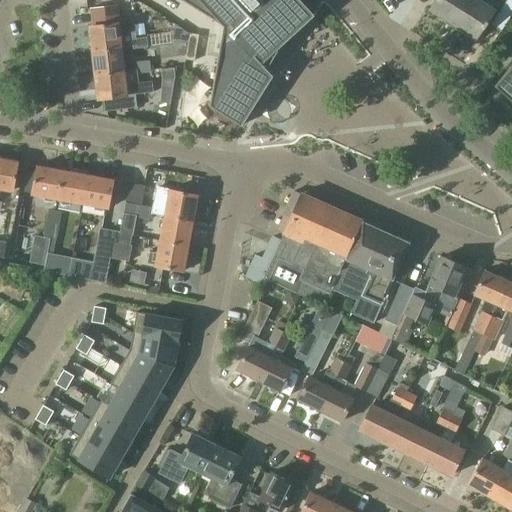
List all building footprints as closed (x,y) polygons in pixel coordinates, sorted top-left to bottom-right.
[(284,42),(313,17),(297,0),(181,0),(223,26),(209,105),(240,125),(271,78),(260,63),(284,42)] [(453,25),(469,0),(436,0),(430,10),(453,25)] [(477,0),(469,0),(453,25),(476,40),(494,10),(477,0)] [(500,31),(511,12),(511,0),(508,0),(492,26),(500,31)] [(89,27),(92,50),(120,47),(132,46),(132,49),(147,47),(146,38),(137,39),(135,22),(118,24),(93,26),(89,27)] [(179,29),(176,33),(177,37),(180,39),(184,39),(187,35),(186,31),(183,29),(179,29)] [(190,32),(185,59),(194,60),(198,34),(190,32)] [(94,74),(123,71),(120,47),(92,50),(94,74)] [(150,60),(134,62),(135,70),(136,73),(151,72),(150,60)] [(511,67),(500,80),(511,90),(511,67)] [(173,68),(161,70),(162,78),(174,77),(173,68)] [(123,71),(94,74),(97,100),(102,100),(103,112),(112,111),(125,109),(127,109),(127,107),(135,106),(133,92),(151,90),(150,79),(137,81),(136,73),(135,70),(123,71)] [(0,160),(0,189),(12,192),(17,164),(0,160)] [(52,199),(57,170),(37,167),(32,196),(52,199)] [(81,204),(86,176),(57,170),(52,199),(81,204)] [(86,176),(81,204),(108,209),(113,181),(86,176)] [(126,202),(140,205),(144,187),(129,184),(126,202)] [(164,215),(192,220),(197,196),(169,191),(164,215)] [(347,257),(362,222),(294,191),(283,216),(290,219),(284,232),(301,240),(303,237),(347,257)] [(139,216),(141,206),(140,205),(126,202),(124,213),(139,216)] [(154,208),(141,206),(139,216),(152,219),(154,208)] [(50,210),(48,224),(58,225),(60,212),(50,210)] [(188,245),(192,220),(164,215),(160,240),(188,245)] [(347,257),(345,260),(332,289),(357,300),(352,312),(374,322),(409,242),(362,222),(347,257)] [(48,224),(46,237),(49,238),(55,239),(58,225),(48,224)] [(94,261),(91,279),(106,282),(109,266),(111,256),(114,242),(118,242),(120,232),(116,231),(101,229),(94,261)] [(114,242),(111,256),(127,259),(132,235),(120,232),(118,242),(114,242)] [(345,260),(347,257),(303,237),(301,240),(284,232),(280,241),(273,237),(256,275),(325,305),(345,260)] [(30,260),(29,263),(44,265),(46,252),(49,238),(46,237),(34,236),(31,253),(30,260)] [(183,272),(188,245),(160,240),(155,267),(183,272)] [(65,272),(68,258),(56,256),(54,270),(65,272)] [(451,313),(459,295),(455,293),(467,267),(442,257),(423,300),(413,296),(404,316),(427,326),(436,307),(451,313)] [(474,331),(470,340),(479,344),(492,316),(507,282),(484,271),(474,295),(485,300),(480,311),(482,312),(474,331)] [(413,288),(400,282),(384,318),(397,324),(413,288)] [(479,344),(476,351),(484,354),(491,338),(493,340),(502,321),(503,322),(508,310),(511,312),(511,283),(507,282),(492,316),(479,344)] [(459,330),(470,305),(459,299),(447,325),(459,330)] [(255,345),(273,309),(258,302),(240,337),(255,345)] [(94,306),(93,314),(105,316),(106,308),(94,306)] [(136,312),(133,333),(177,341),(181,320),(136,312)] [(93,314),(91,322),(103,324),(105,316),(93,314)] [(258,381),(286,326),(277,322),(262,354),(248,347),(237,370),(258,381)] [(286,326),(258,381),(268,386),(269,390),(273,392),(278,391),(280,392),(292,369),(278,362),(294,330),(286,326)] [(363,326),(355,342),(378,353),(386,357),(394,341),(391,339),(363,326)] [(315,344),(306,361),(303,368),(314,373),(333,334),(323,329),(315,344)] [(133,333),(129,350),(173,366),(177,341),(133,333)] [(84,335),(80,342),(90,348),(94,341),(84,335)] [(306,361),(315,344),(304,338),(295,356),(306,361)] [(80,342),(76,348),(86,355),(90,348),(80,342)] [(129,350),(121,365),(160,388),(173,366),(129,350)] [(320,411),(348,355),(340,351),(329,373),(326,371),(320,383),(309,377),(297,400),(320,411)] [(369,356),(366,363),(380,370),(386,357),(378,353),(369,356)] [(348,355),(320,411),(342,422),(353,399),(341,393),(346,381),(344,380),(355,358),(348,355)] [(462,357),(455,371),(460,374),(464,376),(471,361),(462,357)] [(432,385),(440,365),(429,361),(421,380),(432,385)] [(368,392),(380,370),(366,363),(354,385),(368,392)] [(121,365),(110,383),(119,388),(150,406),(160,388),(121,365)] [(63,370),(59,377),(70,383),(74,376),(63,370)] [(380,370),(368,392),(379,398),(390,375),(380,370)] [(444,376),(440,385),(449,390),(454,381),(444,376)] [(59,377),(55,384),(66,390),(70,383),(59,377)] [(119,388),(109,405),(140,423),(150,406),(119,388)] [(406,392),(399,405),(409,410),(415,397),(406,392)] [(100,400),(90,418),(130,441),(140,423),(109,405),(100,400)] [(43,405),(39,412),(49,418),(53,411),(43,405)] [(372,406),(360,431),(381,442),(394,417),(372,406)] [(511,429),(511,411),(504,406),(491,428),(503,434),(507,427),(511,429)] [(456,407),(452,415),(461,419),(465,412),(456,407)] [(447,426),(452,415),(442,410),(437,421),(447,426)] [(39,412),(35,419),(45,425),(49,418),(39,412)] [(452,415),(447,426),(456,431),(461,419),(452,415)] [(404,453),(417,428),(394,417),(381,442),(404,453)] [(90,418),(80,436),(119,459),(130,441),(90,418)] [(428,465),(440,440),(417,428),(404,453),(428,465)] [(202,473),(216,445),(192,434),(182,455),(170,449),(159,472),(179,482),(187,466),(202,473)] [(80,436),(69,454),(109,477),(119,459),(80,436)] [(440,440),(428,465),(452,477),(464,451),(440,440)] [(503,454),(507,457),(511,459),(511,443),(509,442),(503,454)] [(216,445),(202,473),(212,478),(204,495),(229,507),(240,484),(229,479),(240,457),(216,445)] [(0,490),(12,496),(26,465),(1,455),(0,457),(0,490)] [(486,495),(501,469),(483,459),(468,485),(486,495)] [(144,469),(136,483),(137,483),(148,490),(156,477),(145,470),(144,469)] [(507,507),(511,497),(511,475),(501,469),(486,495),(507,507)] [(259,497),(258,499),(261,501),(281,510),(294,484),(271,472),(259,497)] [(331,511),(336,503),(312,492),(301,511),(331,511)] [(125,511),(162,511),(131,493),(121,510),(125,511)] [(18,511),(31,511),(36,503),(26,498),(18,511)] [(353,511),(336,503),(331,511),(353,511)]
